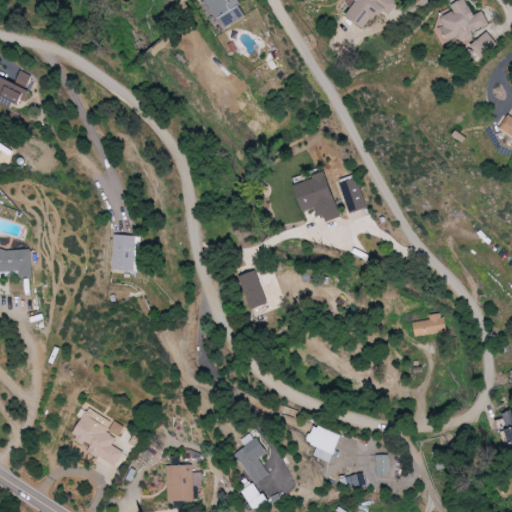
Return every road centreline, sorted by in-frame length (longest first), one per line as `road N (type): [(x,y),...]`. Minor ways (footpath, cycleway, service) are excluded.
road 1 (residential): [(0,34),(83,65),(153,128),(237,346),(272,384),(428,446)]
road 2 (residential): [(428,446),(463,442),(489,427),(503,405),(506,378),(486,308),(399,205),(281,0)]
road 3 (residential): [(345,280),(391,302),(421,349),(428,446)]
